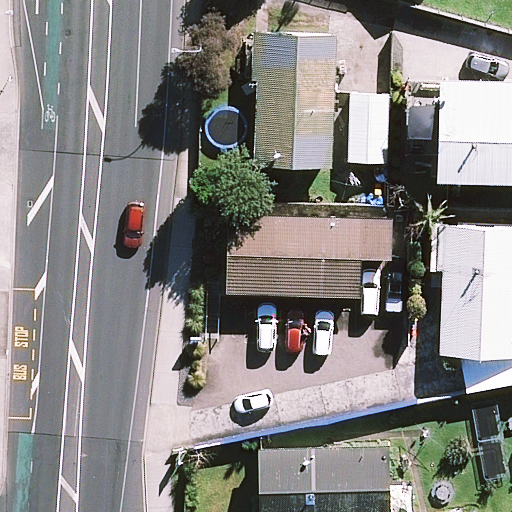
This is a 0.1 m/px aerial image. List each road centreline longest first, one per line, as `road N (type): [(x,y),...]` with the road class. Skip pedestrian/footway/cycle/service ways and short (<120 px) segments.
road 1 (secondary): [(69,511),(92,111)]
road 2 (secondary): [(92,111),(41,0)]
